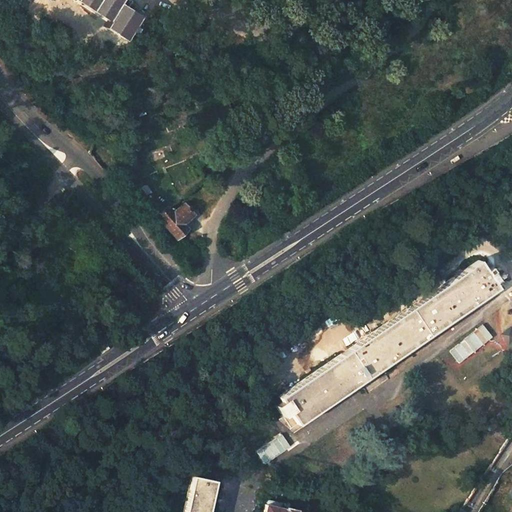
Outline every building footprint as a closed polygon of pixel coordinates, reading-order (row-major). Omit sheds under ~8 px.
[(128,2),(125,0),(87,0),(117,20),(128,2)] [(181,205),(170,214),(166,210),(157,218),(161,222),(170,232),(179,224),(189,215),(181,205)] [(179,224),(170,232),(174,237),(183,228),(179,224)] [(478,260),(277,396),(280,400),(274,405),(282,416),(288,412),(296,424),(352,386),(496,287),(478,260)] [(191,475),(182,511),(206,511),(214,480),(191,475)]
